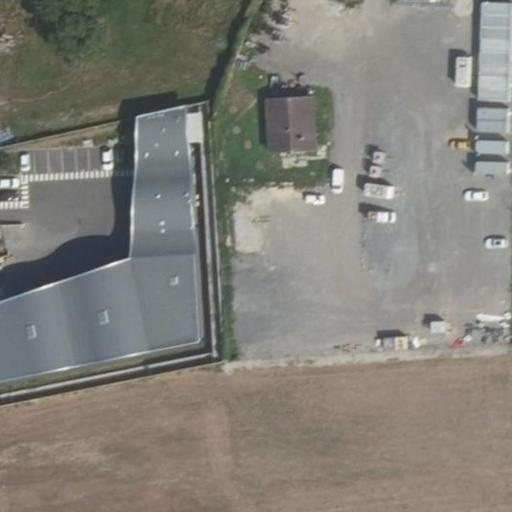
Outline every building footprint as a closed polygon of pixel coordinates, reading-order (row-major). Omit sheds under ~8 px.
[(511,0),(462,0),(462,26),(485,27),(481,190),(511,190),(511,0)] [(266,63),(242,53),(237,66),(261,76),(266,63)] [(315,98),(272,100),(275,155),(318,152),(315,98)] [(133,258),(0,302),(0,381),(199,342),(187,103),(136,116),(133,258)] [(488,205),(488,217),(509,217),(509,205),(488,205)] [(451,316),(482,316),(482,327),(511,327),(511,218),(452,217),(451,316)] [(269,261),(236,262),(238,351),(272,351),(269,261)] [(511,435),(496,436),(497,464),(511,463),(511,435)]
